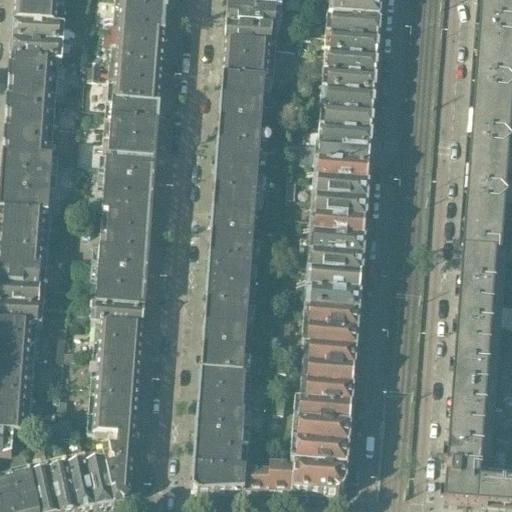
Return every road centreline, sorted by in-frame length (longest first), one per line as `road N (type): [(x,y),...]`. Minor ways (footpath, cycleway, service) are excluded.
road 1 (residential): [(414,511),(453,0)]
road 2 (residential): [(399,0),(363,511)]
road 3 (residential): [(160,511),(196,0)]
